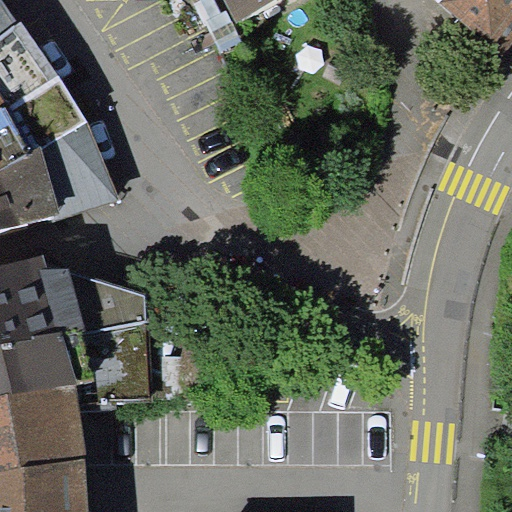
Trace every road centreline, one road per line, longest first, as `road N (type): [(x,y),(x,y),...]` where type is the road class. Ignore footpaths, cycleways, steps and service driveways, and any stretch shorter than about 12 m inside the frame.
road 1 (residential): [(442,341),(363,335),(262,306),(200,270),(166,235)]
road 2 (residential): [(166,235),(136,122),(46,0)]
road 3 (residential): [(442,341),(460,246),(511,135)]
road 4 (residential): [(434,511),(442,341)]
road 5 (residential): [(166,235),(46,239),(0,251)]
